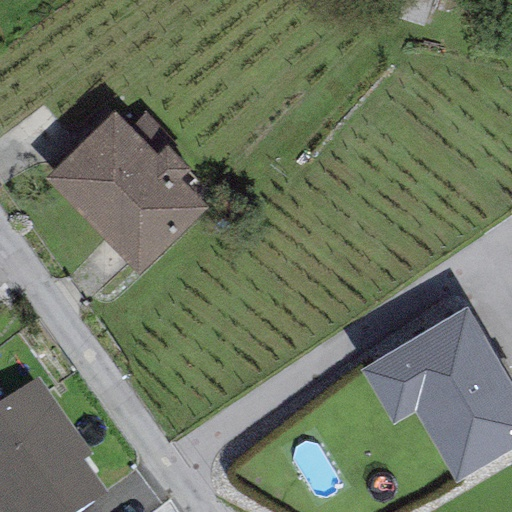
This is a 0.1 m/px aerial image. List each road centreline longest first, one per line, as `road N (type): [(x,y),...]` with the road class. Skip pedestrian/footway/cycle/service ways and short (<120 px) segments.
road 1 (track): [(511,232),(171,470)]
road 2 (residential): [(0,249),(201,511)]
